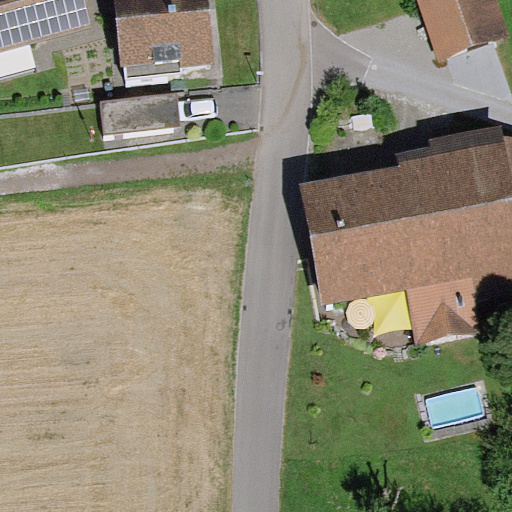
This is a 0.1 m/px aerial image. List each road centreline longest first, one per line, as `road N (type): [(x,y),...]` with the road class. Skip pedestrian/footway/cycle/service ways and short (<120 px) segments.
road 1 (residential): [(289,49),(257,511)]
road 2 (residential): [(289,49),(317,50),(511,120)]
